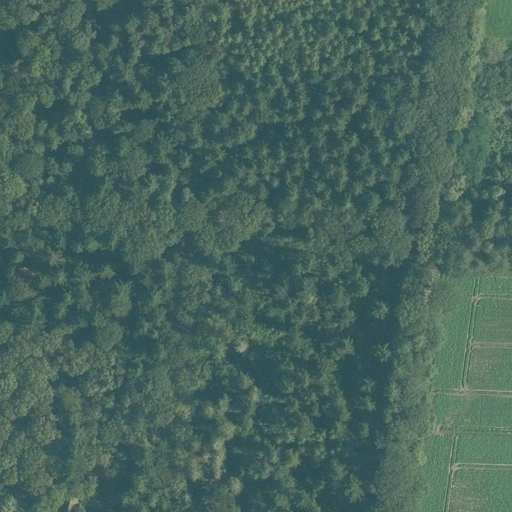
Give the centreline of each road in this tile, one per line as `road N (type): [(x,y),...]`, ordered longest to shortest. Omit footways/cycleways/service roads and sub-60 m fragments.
road 1 (track): [(0,205),(431,222)]
road 2 (track): [(431,222),(394,511)]
road 3 (track): [(464,0),(431,222)]
